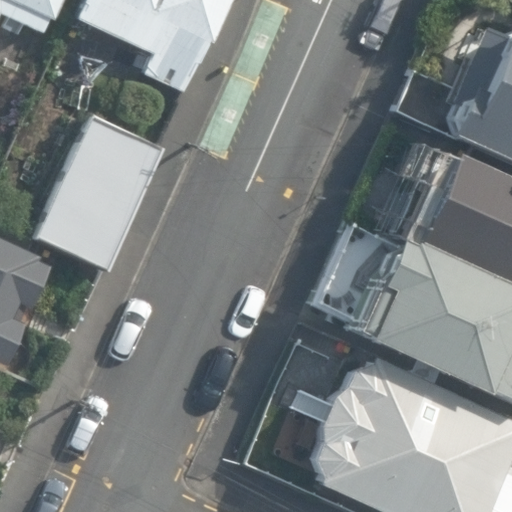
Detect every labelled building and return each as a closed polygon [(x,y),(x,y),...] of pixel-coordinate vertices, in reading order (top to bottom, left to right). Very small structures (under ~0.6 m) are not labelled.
[(0,0),(0,13),(33,28),(44,0),(0,0)] [(220,0),(70,0),(64,13),(143,49),(133,70),(178,91),(220,0)] [(511,26),(495,19),(491,30),(473,22),(431,120),(511,155),(511,26)] [(152,141),(82,109),(26,229),(96,261),(152,141)] [(511,178),(429,142),(392,227),(511,278),(511,178)] [(511,278),(392,227),(384,223),(379,234),(353,223),(320,299),(346,310),(341,321),(511,395),(511,278)] [(0,342),(40,252),(0,234),(0,342)] [(444,396),(357,358),(340,361),(332,379),(317,388),(307,413),(309,431),(299,453),(306,473),(396,511),(511,511),(511,414),(448,386),(444,396)]
